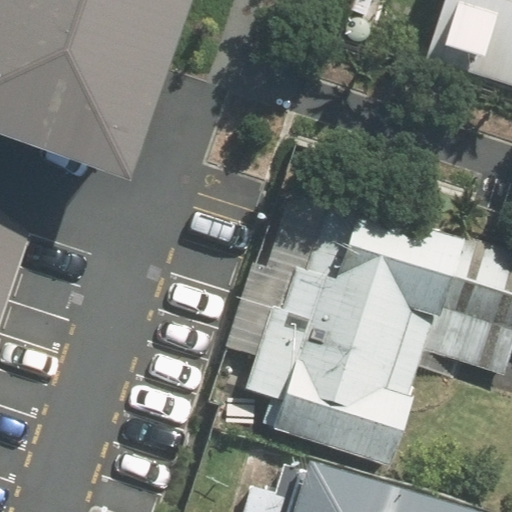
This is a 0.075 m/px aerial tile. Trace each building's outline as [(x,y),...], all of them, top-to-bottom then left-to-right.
[(0,0),(0,100),(141,148),(190,0),(0,0)] [(511,0),(439,0),(424,48),(511,80),(511,0)] [(0,326),(36,224),(0,200),(0,326)] [(455,238),(330,200),(308,269),(299,266),(285,310),(272,306),(259,351),(248,385),(285,397),(274,432),(388,467),(425,348),(508,373),(511,359),(511,247),(457,231),(455,238)] [(463,511),(308,463),(304,472),(283,465),(274,493),(251,487),(244,511),(463,511)]
